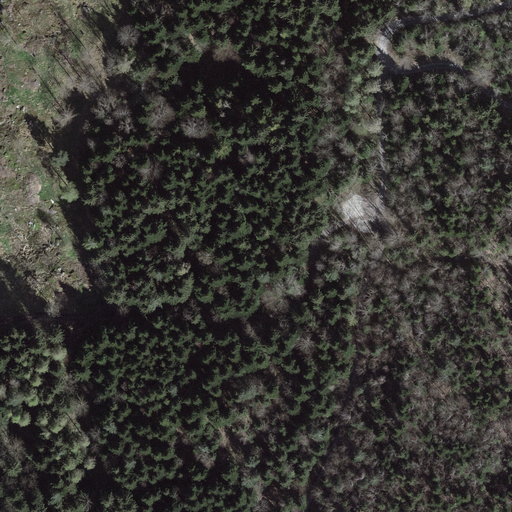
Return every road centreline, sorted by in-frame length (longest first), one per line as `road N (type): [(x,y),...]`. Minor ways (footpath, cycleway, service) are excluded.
road 1 (track): [(383,61),(385,182),(375,263),(305,511)]
road 2 (track): [(511,6),(392,27),(383,61)]
road 3 (track): [(511,108),(490,101),(455,68),(400,70),(383,61)]
